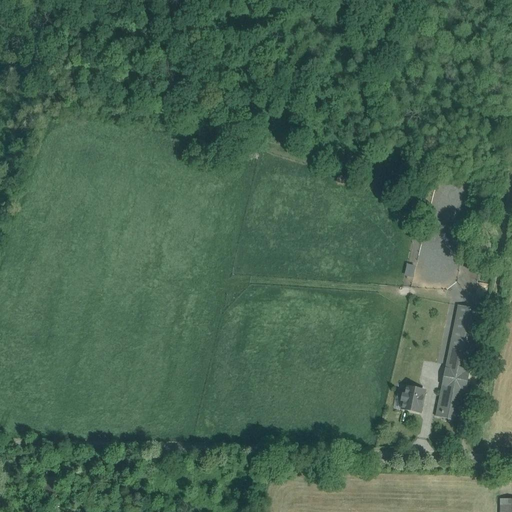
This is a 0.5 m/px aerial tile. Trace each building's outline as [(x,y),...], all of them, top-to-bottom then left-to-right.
[(337,183),(347,185),(348,177),(338,175),(337,183)] [(407,264),(405,276),(414,277),(416,265),(407,264)] [(476,293),(486,295),(488,284),(479,282),(476,293)] [(458,307),(436,417),(459,421),(482,312),(458,307)] [(425,391),(407,388),(405,395),(403,395),(402,402),(404,402),(402,410),(420,413),(425,391)] [(48,459),(42,506),(60,508),(61,495),(64,495),(65,489),(62,489),(65,461),(48,459)] [(511,511),(511,499),(501,500),(500,511),(511,511)]
